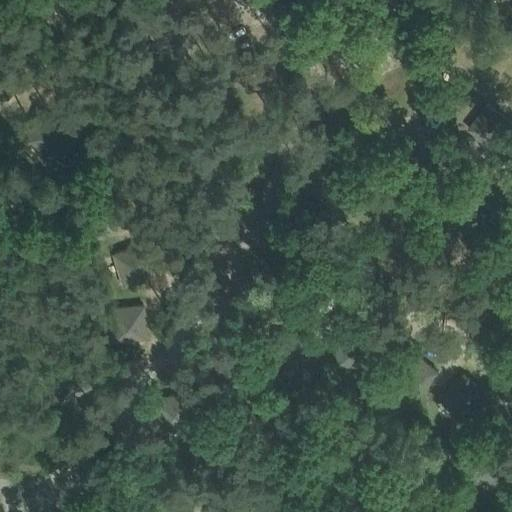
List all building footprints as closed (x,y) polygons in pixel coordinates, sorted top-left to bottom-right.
[(45,0),(72,19),(84,0),(45,0)] [(359,0),(325,0),(332,29),(365,22),(359,0)] [(177,10),(145,19),(155,51),(187,41),(177,10)] [(416,11),(385,19),(393,51),(425,43),(416,11)] [(274,50),(243,56),(249,88),(280,83),(274,50)] [(429,75),(414,105),(444,120),(459,90),(429,75)] [(0,82),(0,107),(12,94),(0,82)] [(467,127),(492,147),(511,121),(488,102),(467,127)] [(37,108),(24,139),(55,153),(68,122),(37,108)] [(319,152),(305,179),(331,194),(346,166),(319,152)] [(394,176),(383,207),(411,217),(422,186),(394,176)] [(474,226),(487,196),(460,185),(447,215),(474,226)] [(118,193),(83,205),(95,238),(130,225),(118,193)] [(145,241),(111,251),(121,285),(155,275),(145,241)] [(143,302),(108,305),(111,340),(146,337),(143,302)] [(273,330),(270,365),(306,368),(309,333),(273,330)] [(371,330),(336,330),(336,366),(372,365),(371,330)] [(237,347),(204,358),(215,392),(249,381),(237,347)] [(411,348),(389,376),(416,398),(438,370),(411,348)] [(76,354),(44,368),(59,401),(91,386),(76,354)] [(471,422),(492,393),(463,372),(442,401),(471,422)] [(190,390),(153,397),(161,432),(197,425),(190,390)] [(470,481),(506,484),(508,448),(472,445),(470,481)]
